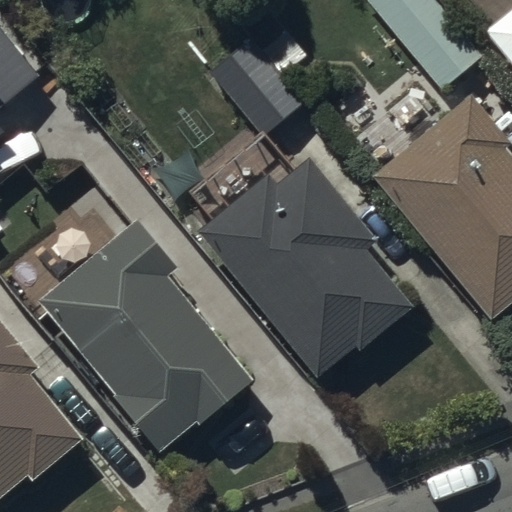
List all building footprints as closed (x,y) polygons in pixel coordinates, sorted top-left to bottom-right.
[(437,0),(368,0),(444,90),(485,56),(437,0)] [(511,65),(511,11),(486,33),(511,65)] [(252,41),(210,74),(259,137),(302,104),(252,41)] [(511,142),(473,95),(372,177),(492,322),(511,305),(511,155),(506,148),(511,143),(511,142)] [(69,112),(26,146),(78,206),(119,172),(69,112)] [(266,197),(195,254),(315,402),(353,369),(359,375),(412,330),(364,271),(375,262),(307,181),(275,206),(266,197)] [(137,242),(36,324),(115,416),(111,421),(134,452),(158,474),(194,444),(197,447),(253,404),(164,298),(176,288),(137,242)] [(0,498),(29,475),(33,481),(84,439),(31,376),(40,368),(0,320),(0,498)]
